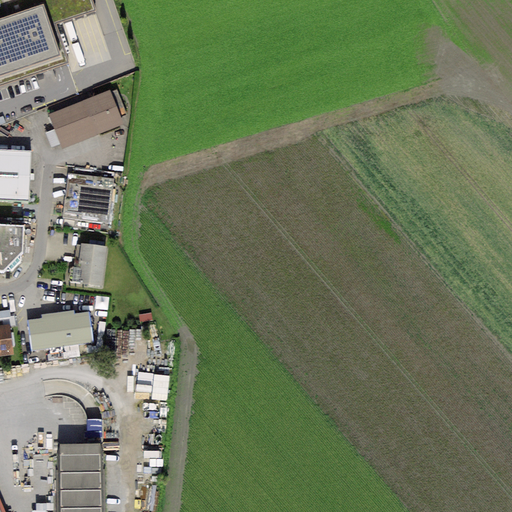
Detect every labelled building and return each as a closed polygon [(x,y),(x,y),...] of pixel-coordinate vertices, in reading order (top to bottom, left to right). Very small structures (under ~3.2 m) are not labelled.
[(0,0),(0,88),(37,76),(70,66),(57,26),(97,13),(93,0),(0,0)] [(109,90),(47,114),(62,150),(124,126),(120,116),(125,114),(116,91),(110,93),(109,90)] [(32,151),(0,150),(0,199),(28,201),(32,151)] [(115,179),(68,173),(62,218),(109,224),(115,179)] [(23,226),(0,224),(0,271),(4,272),(22,251),(23,226)] [(107,247),(82,243),(79,267),(74,266),(70,269),(69,277),(71,282),(102,286),(107,247)] [(108,309),(109,296),(98,296),(97,308),(108,309)] [(0,310),(0,326),(9,325),(16,324),(15,316),(11,317),(10,310),(0,310)] [(42,319),(27,321),(32,351),(93,343),(89,311),(75,313),(74,310),(41,315),(42,319)] [(151,313),(139,315),(141,322),(152,320),(151,313)] [(105,323),(99,323),(97,345),(86,347),(87,354),(102,351),(105,323)] [(0,356),(13,355),(9,325),(0,326),(0,356)] [(103,511),(103,445),(59,445),(59,511),(103,511)]
